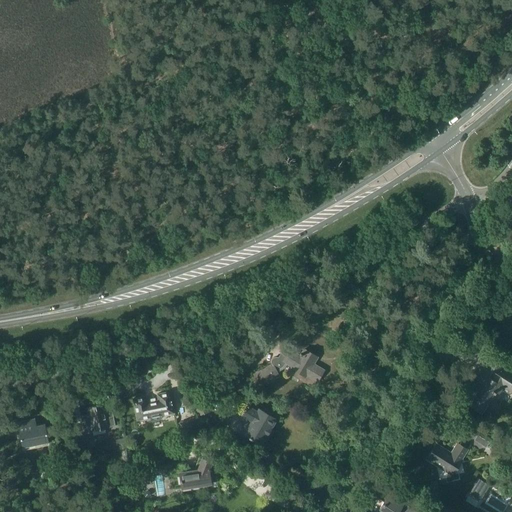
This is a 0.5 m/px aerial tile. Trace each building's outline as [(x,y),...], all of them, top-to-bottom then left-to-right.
[(271,362),(272,364),(253,374),(261,387),(280,376),(277,372),(279,371),(281,370),(282,369),(283,368),(285,367),(286,366),(287,364),(292,367),(291,369),(305,377),(306,375),(317,381),(324,370),(314,364),(318,357),(303,348),(300,353),(299,355),(290,349),(283,360),(277,357),(275,357),(273,357),(272,359),(271,360),(271,362)] [(511,372),(489,358),(463,401),(481,412),(494,393),(495,392),(499,394),(503,387),(511,392),(511,372)] [(147,402),(146,396),(133,398),(137,420),(150,417),(151,420),(156,420),(161,418),(161,415),(174,413),(170,391),(157,394),(158,400),(147,402)] [(203,394),(192,398),(198,415),(209,411),(203,394)] [(88,408),(92,427),(98,426),(99,429),(101,429),(115,426),(113,413),(107,414),(105,412),(104,404),(88,408)] [(241,414),(251,420),(244,434),(261,444),(266,436),(272,426),(271,426),(276,418),(259,408),(257,411),(246,404),(241,414)] [(183,435),(199,429),(195,417),(178,423),(183,435)] [(36,425),(35,418),(17,422),(22,448),(48,442),(45,426),(45,423),(44,423),(36,425)] [(474,440),(486,447),(490,442),(478,435),(474,440)] [(451,453),(437,445),(428,460),(453,475),(463,459),(462,459),(468,450),(457,443),(451,453)] [(201,457),(197,468),(178,471),(181,488),(211,484),(211,482),(217,481),(216,471),(209,472),(209,469),(209,468),(212,461),(201,457)] [(479,479),(470,494),(480,501),(490,486),(479,479)] [(416,511),(417,511),(404,503),(408,498),(392,488),(390,491),(379,509),(384,511),(416,511)] [(75,507),(79,511),(78,511),(90,511),(91,511),(83,506),(82,507),(78,503),(75,507)]
